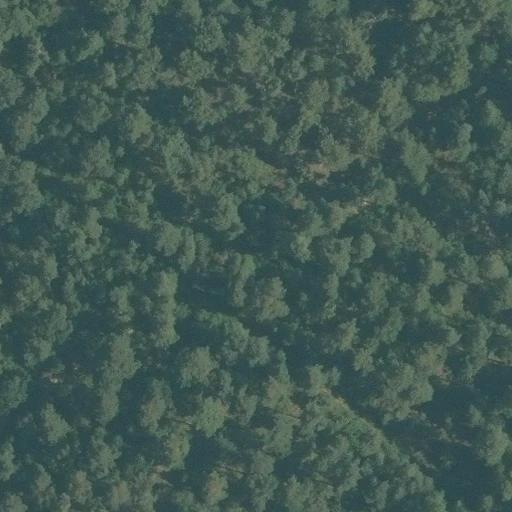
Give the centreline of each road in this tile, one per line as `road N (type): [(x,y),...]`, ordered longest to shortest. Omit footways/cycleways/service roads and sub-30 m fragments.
road 1 (track): [(213,287),(511,67)]
road 2 (track): [(213,287),(467,511)]
road 3 (track): [(39,397),(213,287)]
road 4 (track): [(39,397),(0,243)]
